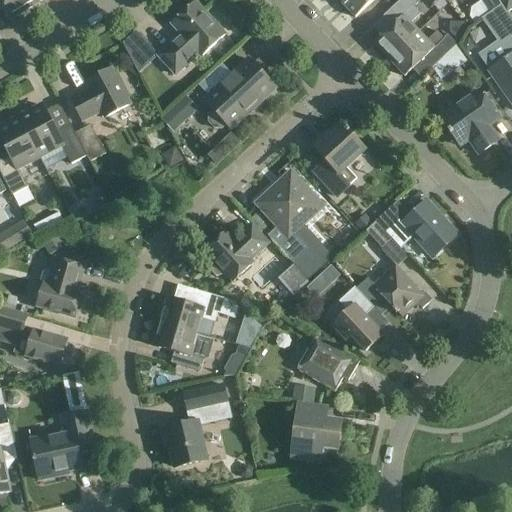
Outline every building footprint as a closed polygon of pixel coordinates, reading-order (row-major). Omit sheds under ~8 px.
[(0,0),(0,5),(9,20),(28,8),(22,0),(0,0)] [(22,0),(28,8),(41,0),(22,0)] [(355,17),(373,0),(342,0),(341,2),(355,17)] [(390,60),(420,32),(411,22),(420,13),(414,7),(417,4),(413,0),(401,0),(384,16),(392,25),(373,43),(390,60)] [(497,0),(481,0),(490,12),(500,4),(497,0)] [(511,0),(497,0),(500,4),(507,13),(511,9),(511,0)] [(158,55),(175,74),(199,53),(201,56),(225,34),(195,2),(171,23),(181,34),(158,55)] [(511,20),(507,13),(500,4),(490,12),(484,16),(511,55),(489,71),(511,102),(511,20)] [(420,32),(390,60),(404,76),(424,58),(434,68),(445,57),(457,46),(447,35),(444,38),(437,31),(427,40),(420,32)] [(140,34),(126,47),(134,62),(151,46),(140,34)] [(457,46),(445,57),(455,71),(468,62),(457,46)] [(204,99),(214,110),(208,116),(208,122),(215,130),(222,130),(228,125),(231,129),(275,88),(248,59),(204,99)] [(102,110),(105,117),(130,104),(111,69),(86,81),(90,89),(71,99),(82,120),(102,110)] [(469,140),(479,154),(494,143),(484,128),(485,121),(496,114),(480,90),(440,118),(460,146),(469,140)] [(90,161),(75,133),(70,124),(56,131),(42,105),(18,117),(39,156),(61,144),(71,164),(86,155),(90,161)] [(0,137),(10,156),(0,160),(0,172),(12,195),(27,187),(17,168),(39,156),(18,117),(0,126),(0,137)] [(325,161),(314,172),(337,197),(357,179),(346,167),(365,150),(341,124),(314,149),(325,161)] [(75,133),(90,161),(105,153),(90,125),(75,133)] [(308,248),(304,243),(318,231),(319,230),(319,228),(319,227),(319,225),(318,223),(312,217),(323,206),(291,171),(255,203),(277,227),(267,235),(292,263),(308,248)] [(397,201),(375,221),(386,232),(392,239),(394,241),(407,229),(432,257),(457,234),(426,201),(410,216),(397,201)] [(365,230),(372,224),(364,216),(355,224),(363,233),(365,230)] [(37,238),(62,225),(58,217),(33,230),(37,238)] [(382,249),(392,239),(386,232),(375,221),(372,224),(365,230),(382,249)] [(0,256),(32,237),(23,222),(0,235),(0,256)] [(251,260),(269,243),(252,224),(233,241),(225,231),(204,251),(216,263),(212,267),(211,272),(216,278),(221,277),(225,274),(232,282),(253,262),(251,260)] [(61,226),(39,241),(49,257),(72,242),(61,226)] [(43,285),(37,306),(74,317),(80,294),(76,293),(83,267),(55,259),(51,272),(47,271),(43,272),(40,283),(42,285),(43,285)] [(432,300),(425,292),(422,295),(395,265),(373,286),(402,317),(417,303),(422,309),(432,300)] [(297,272),(283,286),(294,298),(309,285),(297,272)] [(348,311),(332,325),(346,340),(351,335),(365,351),(382,335),(364,316),(374,307),(354,287),(339,302),(348,311)] [(161,323),(196,333),(201,317),(214,321),(217,312),(226,315),(231,300),(197,290),(193,305),(169,298),(161,323)] [(26,356),(59,366),(60,364),(66,366),(72,363),(75,351),(72,346),(66,344),(67,340),(24,327),(27,315),(0,308),(0,326),(21,333),(19,338),(30,341),(26,356)] [(200,371),(203,360),(208,361),(213,341),(211,341),(211,338),(196,334),(196,333),(161,323),(155,346),(179,353),(176,364),(200,371)] [(348,380),(360,361),(317,335),(296,369),(334,392),(343,377),(348,380)] [(239,336),(236,344),(251,349),(255,341),(239,336)] [(235,377),(250,351),(240,347),(235,356),(232,356),(225,370),(225,374),(223,377),(235,377)] [(224,385),(182,394),(187,415),(228,405),(224,385)] [(294,386),(292,400),(314,403),(315,389),(294,386)] [(322,405),(299,402),(291,461),(319,465),(321,448),(337,450),(340,421),(320,419),(322,405)] [(64,433),(30,440),(39,480),(59,476),(58,473),(83,468),(78,445),(93,442),(86,412),(61,417),(64,433)] [(15,458),(8,426),(6,418),(0,419),(0,448),(0,493),(10,491),(3,461),(15,458)] [(175,467),(206,460),(197,422),(166,429),(175,467)]
